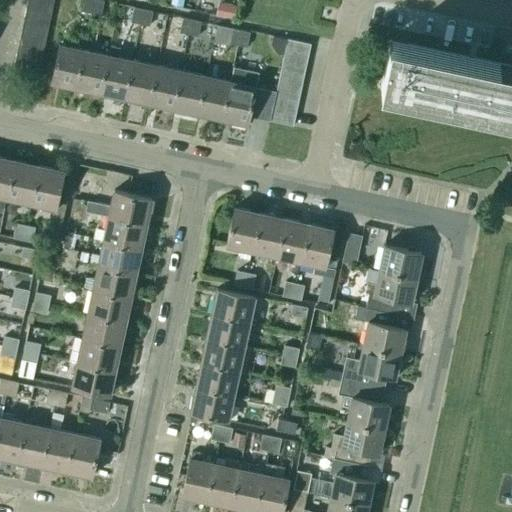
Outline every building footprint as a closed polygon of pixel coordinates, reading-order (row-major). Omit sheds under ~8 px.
[(42,0),(27,0),(26,8),(51,14),(53,2),(42,0)] [(90,14),(93,0),(84,0),(82,13),(90,14)] [(102,1),(96,0),(93,0),(90,14),(99,16),(102,1)] [(26,8),(24,20),(48,25),(51,14),(26,8)] [(130,23),(139,24),(142,10),(133,8),(130,23)] [(142,10),(139,24),(148,26),(151,12),(142,10)] [(179,33),(188,35),(191,20),(182,18),(179,33)] [(24,20),(21,32),(46,37),(48,25),(24,20)] [(191,20),(188,35),(197,37),(200,22),(191,20)] [(240,31),(231,29),(216,26),(212,43),(227,46),(228,44),(237,46),(240,31)] [(240,31),(237,46),(246,47),(249,33),(240,31)] [(21,32),(19,43),(43,48),(46,37),(21,32)] [(284,53),(307,58),(310,44),(287,39),(284,53)] [(511,66),(391,41),(390,46),(389,46),(381,85),(380,89),(511,117),(511,66)] [(19,43),(16,55),(41,60),(43,48),(19,43)] [(75,88),(83,50),(59,45),(51,82),(75,88)] [(107,55),(83,50),(75,88),(100,93),(107,55)] [(281,66),(304,71),(307,58),(284,53),(281,66)] [(132,61),(124,98),(148,103),(156,66),(142,63),(144,56),(134,54),(133,61),(132,61)] [(38,71),(41,60),(16,55),(14,67),(38,71)] [(100,93),(124,98),(132,61),(107,55),(100,93)] [(180,71),(156,66),(148,103),(173,109),(180,71)] [(281,66),(278,80),(301,85),(304,71),(281,66)] [(229,82),(221,119),(247,124),(258,73),(232,67),(229,82)] [(205,76),(180,71),(173,109),(197,114),(205,76)] [(229,82),(205,76),(197,114),(221,119),(229,82)] [(278,80),(275,94),(298,99),(301,85),(278,80)] [(298,99),(275,94),(272,107),(296,112),(298,99)] [(296,112),(272,107),(269,121),(293,126),(296,112)] [(5,199),(13,161),(0,157),(0,208),(3,209),(6,199),(5,199)] [(38,166),(13,161),(5,199),(6,199),(30,204),(38,166)] [(53,209),(50,224),(46,246),(56,248),(64,205),(56,204),(63,171),(38,166),(30,204),(53,209)] [(86,212),(108,216),(146,224),(151,199),(113,191),(110,206),(87,201),(86,202),(73,199),(71,209),(86,212)] [(251,251),(259,213),(234,208),(225,246),(241,249),(239,258),(249,260),(251,251)] [(84,221),(86,212),(71,209),(69,218),(84,221)] [(259,213),(251,251),(275,256),(283,219),(259,213)] [(102,242),(140,250),(146,224),(108,216),(105,231),(96,229),(93,239),(102,241),(102,242)] [(283,219),(275,256),(299,262),(308,224),(283,219)] [(22,240),(25,226),(16,224),(13,239),(22,240)] [(308,224),(299,262),(324,267),(325,267),(325,269),(334,270),(336,261),(326,258),(333,229),(308,224)] [(31,242),(34,228),(25,226),(22,240),(31,242)] [(66,232),(62,248),(69,250),(72,233),(66,232)] [(362,236),(348,233),(342,262),(356,266),(362,236)] [(97,265),(135,273),(140,250),(102,242),(99,256),(91,254),(89,263),(97,265)] [(384,245),(378,270),(416,278),(421,253),(384,245)] [(36,250),(23,247),(20,257),(35,260),(36,250)] [(62,248),(60,258),(75,261),(76,251),(62,248)] [(75,261),(60,258),(58,267),(73,270),(75,261)] [(38,278),(51,281),(54,267),(41,265),(38,278)] [(92,289),(130,297),(135,273),(97,265),(94,279),(86,278),(84,288),(92,290),(92,289)] [(416,278),(378,270),(373,294),(368,293),(365,307),(399,314),(402,301),(410,303),(416,278)] [(243,287),(246,273),(237,271),(233,285),(243,287)] [(256,275),(246,273),(243,287),(252,289),(256,275)] [(291,298),(295,284),(285,281),(282,296),(291,298)] [(295,284),(291,298),(300,300),(303,286),(295,284)] [(12,297),(26,300),(28,291),(14,288),(12,297)] [(125,321),(130,297),(92,289),(92,290),(87,313),(125,321)] [(216,289),(211,314),(248,322),(254,297),(216,289)] [(35,293),(33,303),(47,306),(49,295),(35,293)] [(24,310),(26,300),(12,297),(10,307),(24,310)] [(47,306),(33,303),(31,312),(46,314),(47,306)] [(307,307),(292,303),(290,314),(305,317),(307,307)] [(362,346),(399,354),(405,329),(397,327),(399,314),(365,307),(362,320),(367,321),(362,346)] [(82,338),(119,346),(125,321),(87,313),(82,338)] [(248,322),(211,314),(205,338),(243,347),(246,332),(252,334),(255,324),(248,322)] [(1,346),(16,349),(17,340),(3,337),(1,346)] [(77,362),(114,370),(119,346),(82,338),(79,352),(71,351),(69,361),(76,363),(77,362)] [(243,347),(205,338),(200,363),(243,373),(246,373),(251,348),(243,347)] [(24,342),(23,351),(37,354),(39,345),(24,342)] [(0,355),(14,358),(16,349),(1,346),(0,352),(0,355)] [(297,358),(298,350),(284,346),(282,355),(297,358)] [(349,382),(383,390),(386,377),(394,379),(399,354),(362,346),(359,360),(345,357),(342,373),(331,371),(329,378),(349,382)] [(37,354),(23,351),(21,360),(35,363),(37,354)] [(295,368),(297,358),(282,355),(280,365),(295,368)] [(109,395),(114,370),(77,362),(76,363),(73,377),(67,376),(65,386),(109,395)] [(243,373),(200,363),(195,387),(232,395),(236,381),(241,382),(243,373)] [(346,421),(383,429),(389,404),(381,403),(383,390),(349,382),(329,378),(327,386),(339,389),(337,394),(344,396),(342,405),(349,407),(346,421)] [(8,381),(4,395),(14,397),(17,383),(8,381)] [(286,407),(290,389),(275,385),(274,394),(267,393),(266,402),(272,403),(272,404),(286,407)] [(239,397),(232,395),(195,387),(189,413),(227,421),(230,405),(237,406),(239,397)] [(53,406),(56,391),(48,389),(45,404),(53,406)] [(66,393),(56,391),(53,406),(63,408),(66,393)] [(91,399),(81,396),(78,411),(88,413),(91,399)] [(112,418),(111,421),(121,423),(123,411),(111,408),(109,417),(112,418)] [(0,418),(0,456),(17,460),(25,423),(0,417),(0,418)] [(294,434),(296,423),(278,419),(276,431),(294,434)] [(378,454),(383,429),(346,421),(343,435),(333,433),(330,447),(325,446),(323,456),(333,458),(367,466),(370,453),(378,454)] [(41,466),(49,428),(25,423),(17,460),(41,466)] [(219,442),(223,427),(213,425),(210,440),(219,442)] [(223,427),(219,442),(229,444),(232,429),(223,427)] [(65,471),(74,433),(49,428),(41,466),(65,471)] [(99,439),(74,433),(65,471),(91,477),(99,439)] [(245,435),(234,433),(231,446),(242,449),(245,435)] [(268,452),(272,437),(262,436),(259,450),(268,452)] [(281,439),(272,437),(268,452),(278,454),(281,439)] [(181,496),(206,501),(214,463),(201,461),(202,456),(191,454),(190,458),(189,458),(181,496)] [(214,463),(206,501),(231,506),(240,462),(216,457),(215,464),(214,463)] [(330,497),(367,505),(372,480),(364,479),(367,466),(333,458),(330,472),(335,473),(330,497)] [(231,506),(255,511),(263,474),(248,471),(249,464),(240,462),(231,506)] [(263,474),(255,511),(256,511),(281,511),(288,479),(274,476),(276,466),(265,464),(263,474)] [(293,489),(307,492),(311,473),(297,471),(293,489)] [(302,511),(307,493),(293,490),(288,511),(302,511)] [(365,511),(367,505),(330,497),(326,511),(310,511),(309,511),(308,511),(365,511)]
